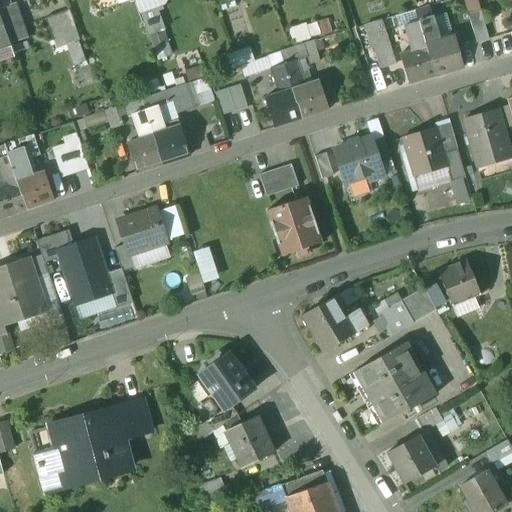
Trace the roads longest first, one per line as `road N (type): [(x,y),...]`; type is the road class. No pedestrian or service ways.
road 1 (residential): [(511,65),(0,231)]
road 2 (residential): [(0,389),(177,335),(253,302)]
road 3 (residential): [(511,233),(423,249),(253,302)]
road 4 (residential): [(253,302),(375,511)]
